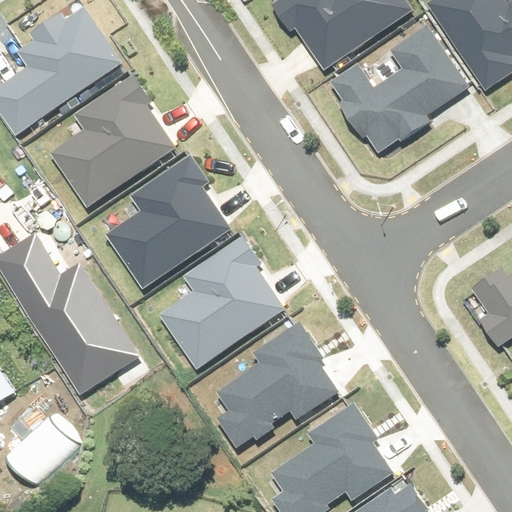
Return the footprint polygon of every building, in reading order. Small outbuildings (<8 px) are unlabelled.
[(418,15),(407,0),(297,0),(284,10),(330,76),(418,15)] [(511,1),(511,0),(451,0),(435,11),(491,97),(511,83),(511,1)] [(0,95),(0,98),(24,135),(125,69),(88,14),(68,27),(64,20),(35,39),(39,46),(21,57),(32,75),(0,95)] [(362,70),(331,90),(344,111),(342,112),(361,141),(366,138),(381,161),(431,129),(427,122),(468,95),(425,29),(388,53),(403,76),(377,93),(362,70)] [(183,153),(138,86),(83,122),(93,137),(58,161),(93,213),(183,153)] [(214,189),(196,164),(140,203),(150,217),(113,242),(150,296),(237,235),(208,193),(214,189)] [(293,316),(246,243),(191,279),(201,294),(166,317),(203,374),(293,316)] [(511,274),(480,295),(496,320),(489,325),(507,354),(511,350),(511,274)] [(220,423),(238,451),(300,412),(304,419),(339,397),(318,363),(324,359),(304,329),(259,357),(264,365),(221,392),(235,414),(220,423)] [(0,412),(23,397),(0,362),(0,412)] [(274,505),(278,511),(325,511),(353,494),(357,501),(393,479),(371,445),(377,441),(358,411),(312,439),(317,447),(274,474),(288,496),(274,505)] [(425,511),(410,488),(373,511),(425,511)]
